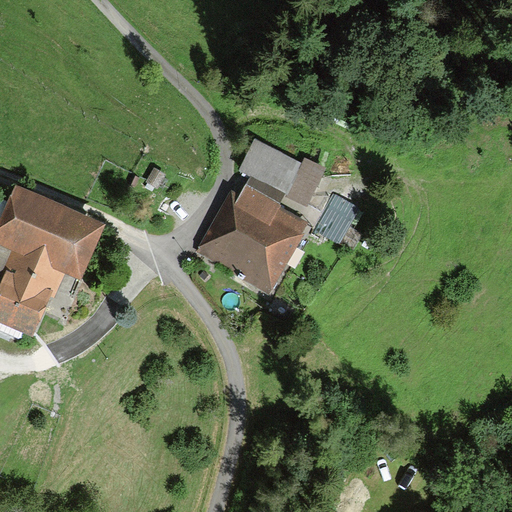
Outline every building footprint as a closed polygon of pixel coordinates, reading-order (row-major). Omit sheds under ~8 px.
[(319,177),(250,142),(234,175),(303,209),(319,177)] [(196,254),(266,293),(301,231),(272,215),(280,201),(249,183),(241,197),(231,192),(196,254)] [(357,212),(331,199),(311,238),(337,251),(357,212)] [(91,287),(112,243),(28,203),(19,221),(0,211),(0,275),(52,300),(64,274),(91,287)] [(0,307),(0,325),(35,343),(55,303),(12,282),(0,307)]
